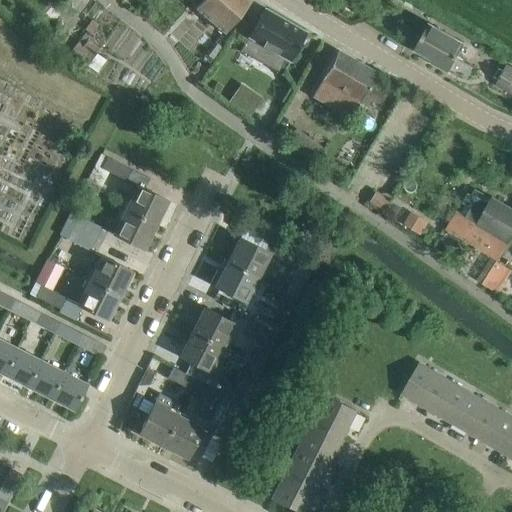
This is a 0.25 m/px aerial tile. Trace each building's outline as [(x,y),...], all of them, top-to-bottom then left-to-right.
[(200,0),(201,0),(195,7),(224,32),(234,21),(245,8),(250,0),(200,0)] [(308,33),(265,8),(241,50),(283,75),(308,33)] [(56,53),(63,59),(77,40),(74,38),(85,23),(75,15),(64,31),(69,34),(56,53)] [(429,22),(424,31),(414,49),(432,59),(430,61),(448,71),(458,53),(464,42),(429,22)] [(81,36),(69,53),(86,66),(100,46),(88,37),(87,38),(81,36)] [(205,53),(212,58),(221,47),(214,42),(205,53)] [(337,50),(327,67),(311,95),(349,117),(375,72),(337,50)] [(495,83),(509,90),(511,91),(511,68),(505,64),(495,83)] [(323,149),(294,127),(284,143),(312,163),(323,149)] [(136,184),(124,208),(154,224),(166,200),(143,188),(149,177),(107,156),(101,167),(136,184)] [(370,172),(361,187),(376,196),(385,181),(370,172)] [(456,209),(446,227),(498,258),(508,240),(511,233),(511,208),(492,196),(491,198),(476,189),(471,196),(467,193),(462,201),(466,204),(461,212),(456,209)] [(398,205),(415,218),(425,205),(408,192),(398,205)] [(112,233),(124,239),(142,248),(154,224),(124,208),(112,233)] [(65,223),(96,238),(101,227),(71,212),(65,223)] [(66,239),(90,250),(96,238),(65,223),(60,232),(68,236),(66,239)] [(239,237),(226,262),(256,277),(268,253),(307,273),(313,262),(268,239),(263,249),(239,237)] [(44,240),(32,263),(50,272),(62,249),(44,240)] [(102,255),(89,280),(118,295),(131,270),(102,255)] [(214,285),(232,294),(244,300),(256,277),(226,262),(222,271),(216,268),(209,282),(214,285)] [(296,267),(290,281),(295,283),(301,286),(306,275),(307,273),(296,267)] [(78,303),(89,309),(106,318),(118,295),(89,280),(78,303)] [(37,297),(60,309),(65,298),(42,286),(37,297)] [(0,304),(6,308),(12,297),(0,291),(0,304)] [(6,308),(30,320),(35,309),(12,297),(6,308)] [(203,306),(191,331),(221,346),(233,321),(203,306)] [(254,320),(277,331),(283,320),(260,308),(254,320)] [(30,320),(53,332),(58,321),(35,309),(30,320)] [(248,331),(272,343),(277,331),(254,320),(248,331)] [(53,332),(76,344),(82,333),(58,321),(53,332)] [(191,331),(179,355),(190,361),(184,372),(196,378),(214,387),(219,378),(213,370),(210,368),(221,346),(191,331)] [(82,346),(98,354),(100,355),(105,345),(82,333),(76,344),(82,346)] [(0,370),(3,372),(16,347),(0,338),(0,370)] [(3,372),(26,384),(40,358),(16,347),(3,372)] [(26,384),(50,396),(63,370),(40,358),(26,384)] [(401,393),(426,407),(444,376),(419,362),(401,393)] [(166,377),(184,386),(191,389),(196,378),(184,372),(172,365),(166,377)] [(63,370),(50,396),(73,408),(86,382),(63,370)] [(426,407),(451,422),(469,391),(444,376),(426,407)] [(189,394),(201,400),(208,386),(196,380),(189,394)] [(236,385),(231,395),(243,401),(246,395),(248,390),(236,385)] [(451,422),(476,436),(494,405),(469,391),(451,422)] [(310,420),(342,436),(355,410),(323,394),(310,420)] [(231,395),(219,420),(212,434),(223,440),(243,401),(231,395)] [(138,432),(163,444),(178,415),(153,402),(138,432)] [(476,436),(501,451),(511,431),(511,415),(494,405),(476,436)] [(178,415),(163,444),(187,457),(202,427),(178,415)] [(297,446),(329,462),(342,436),(310,420),(297,446)] [(511,431),(501,451),(511,457),(511,431)] [(284,472),(316,488),(329,462),(297,446),(284,472)] [(10,468),(0,487),(0,492),(9,497),(20,473),(10,468)] [(271,498),(299,511),(303,511),(316,488),(284,472),(271,498)] [(0,511),(9,497),(0,492),(0,511)]
